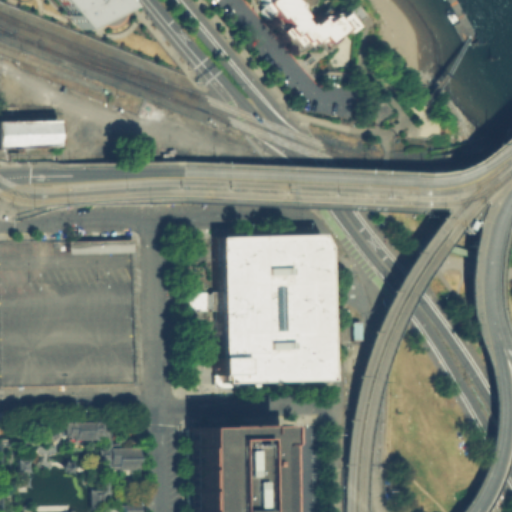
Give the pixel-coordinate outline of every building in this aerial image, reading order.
[(118,0),(120,2),(75,26),(52,0),(118,0)] [(296,0),(303,7),(297,13),(298,15),(296,16),(301,22),(322,4),(328,11),(338,2),(342,6),(346,3),(355,13),(346,20),(349,24),(324,45),(318,39),(307,48),(304,43),(294,51),(290,47),(293,45),(286,36),(283,38),(269,21),(273,18),(268,12),(262,18),(254,9),(258,5),(256,3),(258,1),(257,0),(296,0)] [(0,148),(0,121),(56,120),(57,147),(0,148)] [(208,235),(312,232),(318,244),(322,378),(216,381),(215,373),(209,373),(209,356),(211,356),(210,311),(182,311),(181,291),(210,290),(208,235)] [(63,241),(63,254),(128,252),(127,240),(63,241)] [(347,321),(357,321),(357,337),(348,338),(347,321)] [(54,423),(55,436),(63,436),(63,438),(63,440),(87,440),(87,436),(96,436),(96,422),(54,423)] [(187,511),(186,427),(264,426),(275,425),(277,511),(187,511)] [(104,447),(104,468),(105,470),(121,470),(137,469),(136,447),(104,447)] [(11,459),(12,488),(18,487),(24,487),(23,458),(17,458),(11,459)] [(60,461),(67,461),(70,466),(69,468),(67,472),(61,472),(58,466),(60,461)] [(83,488),(84,508),(89,508),(96,508),(100,508),(99,487),(96,488),(88,488),(83,488)] [(119,503),(118,511),(135,511),(135,503),(119,503)]
